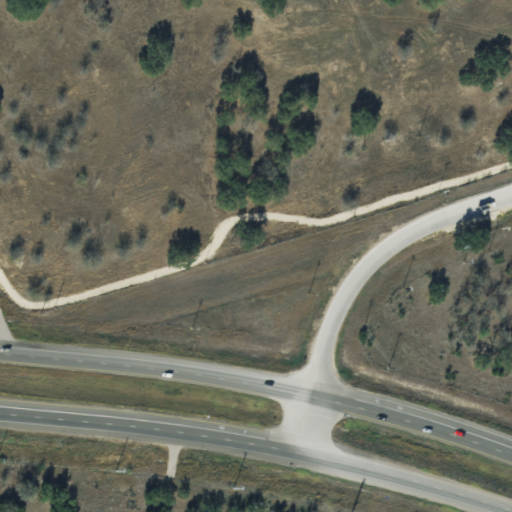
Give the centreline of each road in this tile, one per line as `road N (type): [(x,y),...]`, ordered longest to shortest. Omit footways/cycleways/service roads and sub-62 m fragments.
road 1 (trunk): [(313,394),(0,349)]
road 2 (tertiary): [(313,394),(341,301),(383,242),(511,191)]
road 3 (trunk): [(0,413),(299,455)]
road 4 (trunk): [(299,455),(511,510)]
road 5 (trunk): [(511,452),(313,394)]
